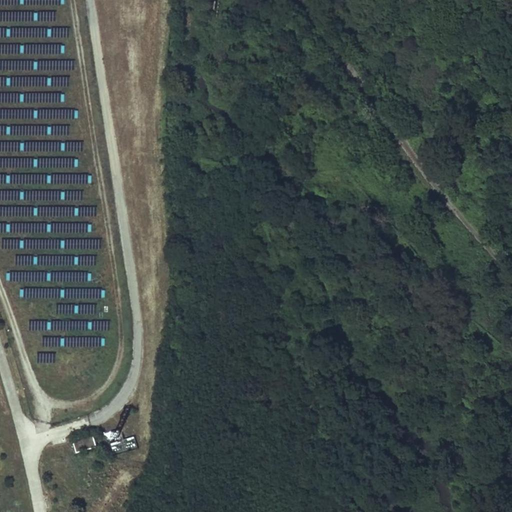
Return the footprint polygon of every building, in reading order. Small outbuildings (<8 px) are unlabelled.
[(293,101),(287,101),(283,103),(278,106),(274,109),(272,114),(271,119),(271,124),(272,129),(274,134),(278,137),(282,140),(287,142),(292,142),(297,141),(302,139),(306,136),(309,132),(311,127),(312,122),(311,117),(309,112),(306,108),(302,104),(298,102),(293,101)] [(227,163),(228,152),(212,150),(211,161),(227,163)] [(275,325),(278,302),(262,300),(259,323),(275,325)] [(97,448),(93,434),(72,440),(76,454),(97,448)] [(114,454),(137,446),(133,435),(110,443),(114,454)]
